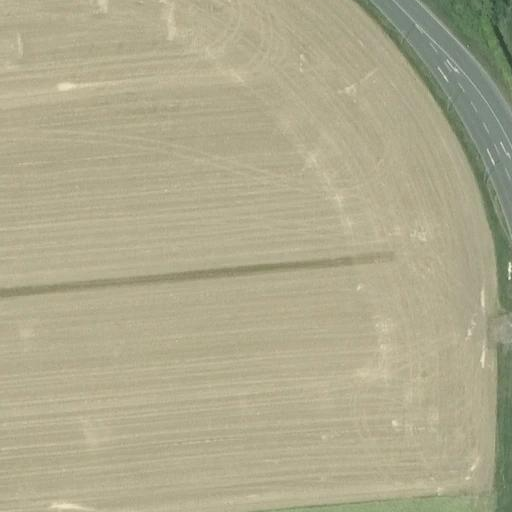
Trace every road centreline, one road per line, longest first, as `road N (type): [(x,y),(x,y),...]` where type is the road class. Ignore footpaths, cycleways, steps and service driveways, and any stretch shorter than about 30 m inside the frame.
road 1 (secondary): [(511,177),(446,61),(389,0)]
road 2 (unknown): [(511,304),(379,340)]
